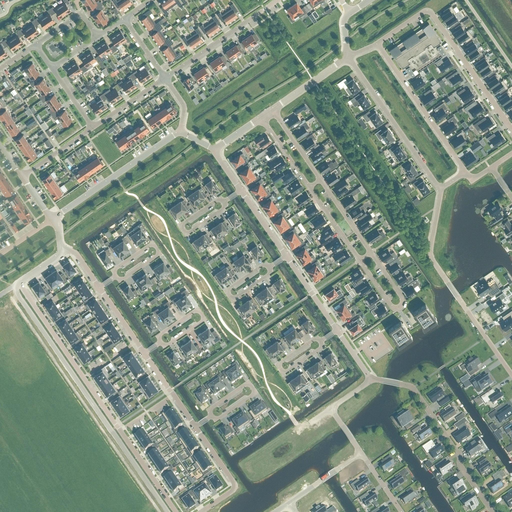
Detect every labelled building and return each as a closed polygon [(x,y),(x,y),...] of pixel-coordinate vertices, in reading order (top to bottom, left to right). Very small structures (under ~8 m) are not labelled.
[(63,0),(65,2),(60,5),(65,13),(67,11),(68,12),(71,10),(66,4),(69,2),(67,0),(63,0)] [(94,0),(91,0),(85,4),(87,6),(86,7),(88,10),(94,6),(96,8),(101,5),(103,4),(101,1),(99,2),(98,0),(97,0),(95,2),(94,0)] [(116,0),(115,0),(119,6),(120,5),(122,9),(127,6),(123,0),(117,0),(117,1),(116,0)] [(171,6),(166,0),(162,0),(160,2),(163,6),(160,8),(165,15),(168,13),(166,10),(171,6)] [(303,7),(301,8),(296,2),(291,6),(299,17),(306,12),(303,7)] [(232,8),(227,11),(232,20),(238,16),(235,12),(238,10),(233,3),(230,5),(232,8)] [(53,6),(50,8),(53,13),(56,11),(60,17),(63,15),(63,14),(65,13),(60,5),(55,9),(53,6)] [(101,5),(96,8),(98,11),(92,15),(94,18),(95,18),(96,20),(104,14),(101,9),(103,8),(101,5)] [(445,21),(454,14),(456,13),(451,5),(444,10),(446,12),(444,13),(441,15),(445,21)] [(299,17),(291,6),(287,9),(291,15),(288,17),(292,22),(295,20),(293,17),(297,14),(299,17)] [(49,12),(44,16),(49,24),(51,22),(52,23),(55,21),(51,15),(53,13),(50,8),(47,10),(49,12)] [(144,25),(152,19),(149,14),(152,12),(150,9),(142,14),(144,17),(140,20),(144,25)] [(232,20),(227,11),(222,15),(220,12),(217,14),(222,21),(224,19),(227,23),(232,20)] [(104,14),(96,20),(98,22),(97,23),(99,26),(102,24),(102,25),(106,22),(105,21),(108,20),(104,14)] [(459,22),(454,14),(445,21),(448,26),(449,25),(453,22),(454,25),(459,22)] [(214,20),(209,24),(215,32),(220,28),(217,24),(220,22),(215,15),(212,17),(214,20)] [(37,17),(34,19),(38,24),(40,22),(45,28),(47,26),(47,25),(49,24),(44,16),(39,20),(37,17)] [(33,23),(28,27),(33,35),(36,33),(36,34),(39,32),(35,26),(38,24),(34,19),(31,21),(33,23)] [(155,23),(152,19),(144,25),(147,30),(151,27),(153,29),(160,24),(158,21),(155,23)] [(408,59),(413,55),(414,56),(425,49),(424,48),(430,44),(433,47),(441,42),(433,31),(432,31),(431,30),(432,29),(428,23),(389,50),(393,56),(394,55),(396,57),(394,58),(402,69),(410,63),(408,59)] [(453,32),(456,37),(466,31),(461,23),(456,27),(457,29),(456,30),(453,32)] [(162,27),(160,24),(153,29),(155,32),(151,35),(154,40),(163,34),(160,29),(162,27)] [(215,32),(209,24),(204,27),(202,24),(199,26),(204,33),(207,31),(210,36),(215,32)] [(21,28),(18,30),(22,35),(25,33),(29,39),(32,37),(31,36),(33,35),(28,27),(23,30),(21,28)] [(196,32),(191,36),(197,44),(203,40),(200,36),(202,34),(198,27),(194,29),(196,32)] [(466,31),(456,37),(460,42),(463,40),(464,39),(466,42),(473,37),(468,29),(466,31)] [(22,35),(18,30),(16,32),(18,34),(12,38),(18,46),(20,44),(21,45),(23,43),(19,37),(22,35)] [(120,31),(115,34),(121,43),(126,39),(128,42),(130,40),(127,35),(124,37),(120,31)] [(246,36),(253,46),(257,42),(256,41),(258,39),(255,34),(253,36),(251,33),(246,36)] [(121,43),(115,34),(110,38),(115,44),(112,45),(115,50),(118,49),(116,46),(121,43)] [(163,34),(154,40),(157,45),(162,42),(163,45),(171,40),(169,37),(166,39),(163,34)] [(197,44),(191,36),(187,39),(185,36),(181,38),(187,45),(189,44),(192,48),(197,44)] [(248,49),(253,46),(246,36),(242,39),(243,42),(241,44),(246,51),(249,50),(248,49)] [(18,46),(12,38),(7,41),(6,39),(3,41),(6,46),(9,44),(13,50),(16,48),(15,47),(18,46)] [(165,47),(161,50),(165,55),(173,49),(170,45),(173,43),(171,40),(163,45),(165,47)] [(215,48),(226,42),(225,40),(214,46),(215,48)] [(464,49),(468,54),(477,48),(472,40),(467,43),(469,46),(468,47),(464,49)] [(115,50),(112,45),(110,47),(105,41),(100,44),(106,53),(111,50),(113,52),(115,50)] [(106,53),(100,44),(95,48),(100,54),(97,56),(101,61),(103,59),(101,56),(106,53)] [(230,47),(237,56),(244,52),(239,45),(237,47),(235,44),(230,47)] [(446,54),(440,45),(437,48),(442,56),(446,54)] [(230,61),(237,56),(230,47),(226,50),(228,53),(225,54),(230,61)] [(477,48),(468,54),(471,59),(475,57),(476,56),(478,58),(482,55),(477,48)] [(181,55),(179,52),(176,54),(173,49),(165,55),(168,60),(172,57),(174,60),(181,55)] [(91,51),(86,55),(92,63),(96,60),(99,63),(101,61),(97,56),(95,57),(91,51)] [(92,63),(86,55),(81,58),(85,64),(82,66),(86,71),(88,69),(87,66),(92,63)] [(125,63),(131,58),(129,55),(122,59),(125,63)] [(219,55),(215,58),(220,66),(221,67),(226,64),(224,62),(227,61),(223,56),(221,57),(219,55)] [(480,71),(490,64),(484,56),(479,60),(480,63),(476,66),(480,71)] [(220,66),(215,58),(210,61),(212,64),(209,65),(213,71),(220,66)] [(441,59),(436,62),(442,72),(453,65),(448,58),(443,62),(441,59)] [(86,71),(82,66),(80,68),(76,61),(71,65),(77,73),(82,70),(83,73),(86,71)] [(27,74),(35,69),(33,66),(34,66),(32,63),(30,65),(29,64),(25,66),(26,67),(21,71),(22,73),(25,71),(27,74)] [(139,68),(141,71),(147,79),(151,76),(147,70),(150,68),(146,63),(139,68)] [(495,71),(490,64),(480,71),(483,76),(487,73),(489,75),(495,71)] [(77,73),(71,65),(66,68),(70,74),(68,76),(71,81),(75,78),(74,76),(77,73)] [(199,69),(205,78),(212,74),(207,67),(205,68),(203,66),(199,69)] [(415,75),(409,67),(406,69),(411,77),(415,75)] [(36,71),(35,69),(27,74),(31,79),(28,81),(30,84),(35,80),(33,77),(39,73),(37,70),(36,71)] [(198,83),(205,78),(199,69),(194,72),(196,75),(194,76),(198,83)] [(147,79),(141,71),(138,73),(136,70),(131,73),(135,78),(138,76),(142,82),(147,79)] [(135,78),(131,73),(127,76),(129,79),(126,81),(132,89),(136,86),(132,80),(135,78)] [(417,79),(411,83),(416,89),(425,83),(421,77),(421,76),(420,73),(415,76),(417,79)] [(454,85),(462,79),(458,73),(453,77),(451,74),(446,78),(449,82),(451,81),(454,85)] [(491,87),(500,81),(495,73),(490,77),(492,79),(488,82),(491,87)] [(189,89),(194,86),(193,84),(195,83),(192,78),(189,79),(188,77),(183,80),(183,81),(182,82),(185,85),(186,85),(189,89)] [(345,78),(337,83),(340,87),(343,85),(345,88),(348,86),(353,93),(359,88),(357,85),(357,84),(355,82),(352,78),(347,82),(347,81),(345,78)] [(441,87),(446,84),(442,78),(437,82),(440,86),(441,87)] [(35,80),(30,84),(32,86),(35,85),(38,90),(46,84),(44,82),(45,81),(43,79),(37,83),(35,80)] [(121,80),(117,84),(120,88),(123,87),(127,93),(132,89),(126,81),(123,83),(121,80)] [(502,80),(500,81),(491,87),(495,93),(499,89),(501,92),(508,87),(502,80)] [(46,84),(38,90),(41,95),(39,96),(41,99),(46,96),(44,93),(50,89),(48,86),(47,87),(46,84)] [(114,89),(111,91),(117,100),(122,96),(117,90),(120,88),(117,84),(112,87),(114,89)] [(425,96),(422,98),(426,105),(430,103),(433,101),(433,100),(436,98),(432,92),(433,91),(431,88),(425,92),(427,94),(425,96)] [(474,95),(469,89),(466,91),(463,88),(457,92),(460,96),(464,102),(467,100),(468,100),(471,98),(471,97),(474,95)] [(503,104),(511,98),(507,90),(502,94),(504,96),(499,99),(503,104)] [(105,92),(102,94),(105,99),(108,97),(112,103),(117,100),(111,91),(106,94),(105,92)] [(46,96),(41,99),(43,102),(45,100),(49,105),(56,100),(55,98),(56,97),(54,94),(48,98),(46,96)] [(105,99),(102,94),(99,96),(101,98),(96,101),(102,110),(107,107),(103,101),(105,99)] [(367,99),(364,94),(357,99),(355,96),(350,99),(347,101),(349,104),(352,102),(354,106),(359,102),(363,108),(364,107),(365,108),(368,106),(367,105),(370,103),(369,102),(370,102),(368,99),(367,99)] [(511,97),(511,98),(503,104),(506,109),(511,106),(511,108),(511,97)] [(56,100),(49,105),(51,108),(48,110),(52,115),(57,111),(55,109),(61,105),(59,102),(58,102),(56,100)] [(102,110),(96,101),(91,105),(90,102),(87,104),(90,109),(93,107),(97,113),(102,110)] [(447,108),(443,102),(437,107),(439,110),(433,114),(437,121),(446,114),(444,110),(447,108)] [(170,103),(166,106),(171,114),(176,110),(174,107),(173,107),(170,103)] [(474,117),(484,110),(479,103),(473,107),(471,104),(464,108),(467,112),(470,110),(474,117)] [(160,109),(166,117),(167,118),(171,115),(171,114),(166,106),(165,106),(160,109)] [(158,110),(156,112),(162,120),(166,117),(160,109),(159,107),(157,108),(158,110)] [(9,114),(5,109),(0,112),(0,116),(1,119),(9,114)] [(57,111),(52,115),(55,120),(58,118),(60,121),(67,116),(66,114),(67,113),(65,110),(59,114),(57,111)] [(371,114),(369,111),(362,115),(366,121),(371,118),(373,122),(372,123),(374,126),(375,125),(376,126),(378,124),(379,125),(382,123),(381,122),(382,121),(375,111),(371,114)] [(162,120),(156,112),(152,115),(157,123),(162,120)] [(10,113),(9,114),(1,119),(5,124),(15,117),(16,117),(15,115),(12,116),(10,113)] [(287,121),(291,127),(301,120),(296,114),(292,116),(293,117),(287,121)] [(157,123),(152,115),(147,118),(153,127),(157,123)] [(457,121),(453,115),(447,120),(449,123),(442,128),(447,134),(457,127),(454,123),(457,121)] [(67,116),(60,121),(63,126),(66,124),(66,125),(70,123),(69,122),(72,120),(70,117),(69,118),(67,116)] [(16,119),(15,117),(5,124),(8,129),(16,124),(14,121),(16,119)] [(36,121),(34,117),(25,123),(28,127),(36,121)] [(489,126),(493,124),(489,118),(483,122),(481,119),(473,124),(477,130),(481,127),(483,131),(486,128),(487,129),(490,127),(489,126)] [(143,121),(138,124),(144,133),(149,129),(143,121)] [(299,125),(301,127),(294,132),(299,139),(308,132),(306,129),(309,127),(305,121),(299,125)] [(19,129),(16,124),(8,129),(12,134),(19,129)] [(134,127),(140,136),(144,133),(138,124),(134,127)] [(129,130),(135,139),(140,136),(134,127),(129,130)] [(389,132),(387,128),(382,132),(380,129),(375,133),(379,139),(383,137),(387,143),(390,141),(390,142),(394,140),(393,139),(394,138),(392,135),(390,131),(389,132)] [(131,142),(135,139),(129,130),(125,133),(131,142)] [(463,134),(461,131),(456,135),(458,137),(452,141),(456,148),(466,142),(462,135),(463,134)] [(125,133),(120,136),(126,145),(131,142),(125,133)] [(307,150),(312,147),(316,144),(313,139),(315,138),(312,133),(306,137),(308,140),(302,144),(307,150)] [(492,134),(487,138),(489,141),(491,140),(495,146),(504,140),(500,133),(494,137),(492,134)] [(19,145),(26,140),(23,134),(15,139),(19,145)] [(259,136),(254,140),(258,145),(260,144),(262,147),(271,141),(267,135),(261,139),(259,136)] [(126,145),(120,136),(117,138),(116,136),(114,138),(119,145),(118,146),(120,149),(126,145)] [(26,140),(19,145),(22,150),(31,144),(32,143),(31,141),(28,142),(26,140)] [(470,147),(473,152),(481,146),(478,141),(470,147)] [(31,144),(22,150),(26,155),(34,149),(31,144)] [(324,155),(322,152),(325,149),(322,144),(312,150),(314,153),(310,156),(315,162),(324,155)] [(403,151),(399,145),(395,148),(393,146),(388,149),(391,154),(394,152),(399,159),(402,157),(403,158),(405,156),(405,155),(405,154),(406,154),(404,150),(403,151)] [(279,153),(274,146),(266,152),(270,158),(279,153)] [(36,151),(34,149),(26,155),(30,160),(33,158),(32,157),(40,152),(39,150),(36,151)] [(263,150),(254,156),(256,159),(265,153),(263,150)] [(243,164),(248,161),(242,153),(231,160),(235,166),(241,162),(243,164)] [(476,159),(472,153),(463,159),(468,165),(476,159)] [(100,160),(97,156),(92,159),(98,167),(103,164),(101,160),(100,160)] [(278,158),(275,160),(268,164),(271,169),(275,167),(277,170),(287,164),(283,158),(280,160),(278,158)] [(98,167),(92,159),(87,162),(93,170),(98,167)] [(93,170),(87,162),(83,165),(89,174),(93,170)] [(322,172),(328,168),(330,171),(335,167),(334,164),(330,167),(326,162),(320,166),(318,167),(322,172)] [(417,172),(410,162),(404,167),(404,168),(406,171),(407,171),(409,174),(407,176),(410,181),(415,177),(413,175),(417,172)] [(239,172),(243,177),(251,171),(246,164),(244,165),(245,168),(239,172)] [(89,174),(83,165),(78,168),(79,169),(84,177),(89,174)] [(330,184),(337,180),(338,179),(334,173),(337,171),(335,168),(330,172),(332,174),(326,178),(330,184)] [(84,177),(79,169),(74,173),(79,180),(84,177)] [(282,176),(286,182),(295,176),(290,169),(288,171),(287,171),(283,174),(282,171),(276,175),(272,178),(274,182),(282,176)] [(246,182),(253,178),(254,181),(259,177),(257,174),(256,175),(252,171),(243,177),(246,182)] [(44,176),(41,178),(45,183),(54,178),(50,173),(45,177),(44,176)] [(54,178),(45,183),(48,188),(57,182),(54,178)] [(254,194),(264,187),(261,183),(262,182),(260,179),(255,182),(257,185),(251,189),(254,194)] [(344,179),(337,184),(339,186),(334,190),(336,192),(335,192),(337,194),(338,196),(348,190),(345,185),(348,184),(344,179)] [(215,183),(214,184),(211,180),(203,185),(209,193),(218,187),(215,183)] [(289,183),(283,187),(287,192),(290,190),(293,194),(303,187),(298,180),(291,186),(289,183)] [(412,183),(415,188),(418,187),(423,194),(426,192),(427,193),(429,191),(429,190),(430,190),(423,180),(419,183),(417,180),(412,183)] [(0,184),(0,190),(0,191),(9,185),(6,181),(0,184)] [(60,186),(57,182),(48,188),(51,192),(60,186)] [(357,186),(350,191),(353,195),(360,190),(362,193),(366,191),(361,184),(357,186)] [(4,196),(12,190),(9,185),(0,191),(4,196)] [(60,186),(51,192),(55,198),(58,196),(58,195),(63,191),(60,186)] [(265,186),(264,187),(254,194),(258,199),(264,194),(266,197),(270,193),(268,191),(265,186)] [(193,192),(199,200),(206,195),(203,190),(200,192),(198,189),(193,192)] [(199,200),(193,192),(188,195),(190,199),(188,201),(191,206),(199,200)] [(301,192),(294,197),(296,200),(297,199),(301,205),(310,198),(306,192),(303,194),(301,192)] [(356,201),(352,194),(342,201),(346,208),(356,201)] [(10,205),(11,205),(18,200),(15,195),(8,199),(7,198),(4,200),(6,203),(7,202),(10,205)] [(262,205),(265,210),(274,204),(269,197),(266,198),(268,201),(262,205)] [(183,199),(175,204),(181,213),(189,207),(183,199)] [(11,205),(14,209),(21,204),(18,200),(11,205)] [(498,202),(488,209),(493,216),(494,215),(497,220),(503,216),(500,211),(503,209),(498,202)] [(13,210),(16,214),(24,208),(21,204),(14,209),(13,210)] [(181,213),(175,204),(168,210),(173,218),(181,213)] [(280,211),(275,204),(265,210),(269,215),(276,210),(278,213),(280,211)] [(314,204),(306,209),(305,207),(296,213),(298,216),(305,211),(308,216),(318,210),(314,204)] [(12,215),(7,206),(3,208),(8,218),(12,215)] [(359,218),(366,213),(363,209),(361,210),(358,207),(350,213),(354,219),(357,216),(359,218)] [(19,219),(27,213),(24,208),(16,214),(19,219)] [(273,221),(277,226),(287,219),(284,214),(285,214),(283,211),(278,215),(280,217),(273,221)] [(235,212),(226,218),(232,227),(239,221),(236,217),(238,216),(235,212)] [(27,221),(31,218),(27,213),(19,219),(17,220),(18,222),(20,221),(22,223),(27,220),(27,221)] [(372,217),(369,213),(358,220),(360,223),(358,224),(362,231),(371,225),(368,220),(372,217)] [(322,215),(312,222),(316,228),(312,231),(314,234),(319,230),(317,228),(326,222),(322,215)] [(287,219),(277,226),(280,231),(288,226),(290,228),(293,226),(287,219)] [(508,236),(511,233),(511,223),(511,224),(508,219),(502,223),(505,228),(504,229),(508,236)] [(223,220),(216,225),(221,233),(226,229),(224,226),(226,224),(223,220)] [(135,225),(133,227),(133,228),(135,231),(141,240),(146,237),(142,231),(145,228),(141,222),(135,225)] [(9,225),(15,233),(18,231),(13,223),(9,225)] [(216,225),(208,230),(211,235),(213,238),(216,236),(221,233),(216,225)] [(334,233),(330,227),(321,233),(324,236),(319,240),(322,245),(332,238),(331,235),(334,233)] [(133,228),(126,233),(130,239),(132,237),(136,243),(141,240),(135,231),(133,228)] [(285,238),(288,243),(299,235),(296,231),(296,230),(294,228),(289,231),(291,233),(285,238)] [(386,235),(382,230),(379,232),(376,228),(368,234),(366,236),(370,242),(376,238),(378,241),(386,235)] [(198,237),(204,245),(211,240),(206,232),(198,237)] [(299,235),(288,243),(291,248),(298,243),(299,246),(304,242),(302,239),(302,240),(299,235)] [(118,243),(124,252),(129,249),(125,243),(127,241),(124,236),(119,239),(121,241),(118,243)] [(204,245),(198,237),(190,243),(196,251),(204,245)] [(328,250),(331,248),(334,252),(335,251),(335,252),(337,250),(343,245),(338,239),(331,244),(330,241),(324,245),(328,250)] [(119,255),(124,252),(118,243),(115,245),(113,243),(109,246),(112,251),(115,249),(119,255)] [(260,249),(256,244),(250,249),(253,253),(251,254),(254,259),(256,258),(257,258),(263,254),(263,253),(260,249)] [(296,254),(299,259),(306,254),(309,252),(304,245),(301,247),(303,249),(296,254)] [(104,250),(105,252),(99,256),(106,265),(113,261),(108,255),(110,254),(107,248),(104,250)] [(343,253),(341,250),(333,256),(337,262),(339,261),(341,264),(351,257),(347,251),(343,253)] [(385,251),(382,253),(382,254),(380,255),(384,261),(389,257),(391,260),(397,256),(394,251),(391,254),(388,250),(385,252),(385,251)] [(243,254),(238,258),(244,266),(252,261),(248,256),(246,258),(243,254)] [(306,254),(299,259),(303,264),(309,260),(311,262),(316,259),(312,254),(308,256),(306,254)] [(388,268),(392,274),(395,272),(398,270),(400,268),(398,264),(401,262),(398,257),(392,261),(394,264),(388,268)] [(234,261),(231,263),(233,266),(237,271),(244,266),(238,258),(234,261)] [(313,266),(307,270),(311,275),(320,269),(322,267),(318,263),(317,260),(312,263),(313,266)] [(69,261),(63,265),(66,269),(68,272),(65,273),(69,278),(74,275),(72,272),(75,270),(69,261)] [(158,264),(164,273),(169,270),(170,272),(173,271),(169,266),(167,267),(163,261),(161,263),(160,263),(158,264)] [(158,281),(163,278),(161,275),(164,273),(158,264),(155,266),(155,267),(153,268),(157,274),(155,276),(158,281)] [(234,273),(231,268),(228,265),(226,267),(225,267),(219,271),(225,279),(234,273)] [(56,269),(51,273),(57,283),(58,284),(62,281),(63,283),(67,280),(63,274),(60,275),(59,274),(56,269)] [(320,269),(311,275),(314,280),(321,275),(323,278),(325,276),(320,269)] [(363,275),(359,270),(357,271),(356,271),(354,273),(351,275),(354,279),(351,281),(354,286),(359,282),(358,279),(363,275)] [(225,279),(219,271),(213,275),(219,284),(225,279)] [(51,273),(45,277),(48,281),(49,283),(47,285),(50,290),(53,288),(52,286),(57,283),(51,273)] [(396,280),(399,283),(400,284),(405,280),(407,283),(413,279),(409,275),(407,277),(404,273),(401,275),(401,274),(398,276),(398,277),(396,278),(396,280)] [(146,274),(141,277),(147,286),(149,284),(151,286),(156,283),(152,278),(150,280),(146,274)] [(141,277),(136,280),(140,286),(137,288),(141,293),(143,291),(142,289),(147,286),(141,277)] [(285,287),(282,282),(283,282),(280,278),(271,284),(277,292),(285,287)] [(419,283),(416,278),(408,284),(410,287),(404,291),(405,292),(407,296),(408,297),(411,295),(414,293),(416,291),(414,287),(419,283)] [(82,279),(75,284),(78,289),(86,284),(82,279)] [(361,290),(363,294),(366,292),(367,293),(369,291),(369,290),(372,288),(368,282),(365,284),(363,281),(355,287),(358,292),(361,290)] [(487,281),(477,288),(482,296),(488,291),(490,295),(499,288),(495,282),(490,285),(487,281)] [(38,282),(32,286),(34,288),(33,288),(35,292),(36,291),(39,295),(43,292),(45,294),(49,291),(46,286),(45,286),(43,288),(42,286),(38,282)] [(86,284),(78,289),(81,294),(89,289),(86,284)] [(135,296),(138,294),(135,289),(132,291),(128,285),(123,289),(129,298),(134,294),(135,296)] [(260,292),(266,300),(272,296),(270,292),(272,291),(269,286),(260,292)] [(336,291),(333,287),(324,293),(326,295),(325,295),(327,299),(328,298),(329,299),(336,295),(337,297),(343,294),(339,289),(336,291)] [(89,289),(81,294),(85,299),(92,294),(89,289)] [(187,295),(189,294),(185,289),(181,292),(182,295),(180,296),(180,297),(187,307),(192,303),(187,295)] [(266,300),(260,292),(254,296),(259,304),(266,300)] [(500,298),(490,305),(494,311),(498,309),(500,312),(504,309),(502,306),(505,304),(501,299),(505,296),(503,292),(498,295),(500,298)] [(370,296),(367,298),(369,302),(366,304),(370,309),(375,305),(373,302),(379,298),(378,297),(379,297),(376,294),(375,293),(372,294),(369,296),(370,296)] [(180,297),(177,299),(176,297),(171,300),(174,305),(176,303),(181,311),(187,307),(180,297)] [(95,298),(87,303),(91,308),(98,303),(95,298)] [(243,303),(251,314),(249,311),(257,306),(251,298),(243,303)] [(347,302),(345,298),(339,303),(341,306),(336,309),(336,310),(336,311),(338,314),(339,314),(348,308),(345,303),(347,302)] [(52,300),(45,305),(48,310),(56,304),(54,301),(52,299),(52,300)] [(165,307),(162,308),(169,319),(175,315),(169,307),(171,306),(168,301),(163,304),(165,307)] [(98,303),(91,308),(94,312),(102,307),(98,303)] [(251,314),(243,303),(236,308),(242,317),(245,314),(246,317),(251,314)] [(56,304),(48,310),(51,314),(59,309),(61,307),(60,306),(58,307),(56,304)] [(435,318),(425,304),(413,312),(414,314),(418,320),(422,326),(435,318)] [(387,310),(385,306),(384,306),(384,305),(378,309),(376,306),(370,310),(374,315),(377,313),(379,316),(382,315),(385,313),(387,311),(387,310)] [(102,307),(94,312),(97,317),(105,312),(102,307)] [(169,319),(162,308),(157,312),(155,309),(153,311),(156,316),(158,314),(164,322),(169,319)] [(348,308),(339,314),(340,315),(339,315),(341,319),(342,318),(342,319),(349,315),(350,317),(355,314),(354,311),(351,313),(348,308)] [(59,309),(51,314),(55,319),(62,314),(65,312),(64,312),(63,310),(61,312),(59,309)] [(504,322),(501,324),(506,330),(511,325),(511,309),(508,313),(502,316),(504,319),(503,320),(504,322)] [(99,320),(97,322),(98,323),(100,326),(106,322),(104,319),(106,318),(108,317),(105,312),(97,317),(99,320)] [(145,320),(145,321),(144,321),(151,331),(157,327),(153,321),(155,319),(152,314),(149,316),(150,317),(145,320)] [(353,335),(362,328),(359,325),(363,322),(359,317),(353,321),(355,323),(348,328),(349,330),(351,334),(352,333),(353,335)] [(65,318),(57,323),(61,328),(68,323),(65,318)] [(312,323),(310,324),(307,320),(300,325),(305,333),(314,327),(312,323)] [(398,343),(410,335),(402,323),(400,321),(388,329),(397,343),(398,343)] [(68,323),(61,328),(64,333),(72,328),(73,327),(69,322),(68,323)] [(106,322),(100,326),(102,329),(104,327),(107,332),(115,327),(112,322),(109,323),(108,324),(106,322)] [(18,333),(13,336),(15,339),(27,331),(26,329),(23,325),(23,324),(16,329),(18,333)] [(177,327),(178,328),(172,331),(174,334),(184,327),(182,324),(177,327)] [(214,329),(211,331),(208,326),(203,330),(210,340),(212,338),(215,342),(220,338),(214,329)] [(107,332),(106,332),(109,337),(118,331),(115,327),(107,332)] [(72,328),(64,333),(67,338),(75,332),(72,328)] [(294,328),(290,332),(295,340),(303,335),(299,330),(297,332),(294,328)] [(203,330),(197,334),(202,341),(200,342),(204,349),(207,347),(205,343),(210,340),(203,330)] [(27,331),(15,339),(17,342),(22,339),(25,342),(32,338),(31,337),(32,337),(29,333),(27,331)] [(75,332),(67,338),(71,342),(74,340),(75,343),(82,338),(77,331),(75,332)] [(118,331),(109,337),(113,342),(121,336),(118,331)] [(285,336),(282,338),(284,340),(288,345),(295,340),(290,332),(285,335),(285,336)] [(191,338),(185,342),(192,352),(195,350),(197,353),(201,350),(197,344),(195,345),(191,338)] [(277,341),(272,344),(278,352),(285,347),(282,342),(280,340),(277,341)] [(84,341),(74,347),(77,352),(85,347),(87,346),(84,341)] [(30,350),(25,353),(27,356),(39,348),(37,346),(38,346),(35,342),(34,342),(27,347),(30,350)] [(185,342),(180,346),(184,353),(182,354),(186,360),(191,357),(189,354),(192,352),(185,342)] [(272,344),(264,349),(270,358),(278,352),(272,344)] [(85,347),(77,352),(81,357),(88,352),(85,347)] [(39,348),(27,356),(29,360),(34,356),(36,360),(43,355),(39,348)] [(131,350),(122,356),(126,361),(134,355),(133,353),(131,351),(131,350)] [(177,361),(180,365),(184,362),(179,355),(177,356),(173,351),(168,354),(174,363),(177,361)] [(324,356),(324,357),(322,358),(326,363),(328,362),(331,366),(337,361),(334,356),(331,352),(330,351),(324,356)] [(88,352),(81,357),(84,362),(91,357),(88,352)] [(38,363),(34,366),(36,369),(48,361),(43,355),(36,360),(38,363)] [(134,355),(126,361),(129,366),(138,360),(137,359),(136,358),(134,355)] [(469,363),(465,365),(468,369),(466,370),(471,377),(477,373),(474,369),(480,365),(476,358),(472,360),(468,362),(469,363)] [(138,360),(129,366),(132,370),(141,365),(139,362),(138,360)] [(312,365),(318,373),(326,368),(320,360),(312,365)] [(48,361),(36,369),(38,373),(43,369),(45,373),(52,368),(52,367),(50,363),(49,363),(48,361)] [(233,369),(230,371),(231,371),(237,381),(243,377),(238,370),(240,369),(236,363),(231,366),(233,369)] [(132,370),(131,371),(136,379),(142,375),(140,372),(144,370),(144,369),(142,367),(141,365),(132,370)] [(318,373),(312,365),(305,370),(311,378),(318,373)] [(95,375),(93,376),(97,381),(106,375),(101,368),(94,373),(95,375)] [(342,378),(348,375),(346,370),(340,373),(342,378)] [(231,371),(226,375),(224,373),(222,374),(225,379),(227,378),(232,385),(237,381),(231,371)] [(50,380),(45,383),(48,387),(59,378),(58,376),(56,372),(55,372),(48,377),(50,380)] [(302,372),(295,377),(300,385),(308,380),(302,372)] [(330,373),(327,375),(331,382),(335,380),(330,373)] [(106,375),(97,381),(98,383),(100,385),(100,386),(109,379),(106,375)] [(142,375),(136,379),(140,384),(141,386),(151,379),(149,377),(148,375),(144,377),(142,375)] [(218,380),(213,383),(220,393),(226,389),(221,382),(223,381),(219,376),(216,378),(218,380)] [(481,376),(471,382),(476,389),(479,387),(482,391),(492,384),(487,377),(483,379),(481,376)] [(300,385),(295,377),(287,382),(293,391),(300,385)] [(59,378),(48,387),(50,390),(55,386),(57,390),(64,385),(64,384),(61,380),(61,381),(59,378)] [(109,379),(100,386),(102,388),(103,390),(112,384),(109,379)] [(141,386),(140,387),(144,392),(146,391),(154,384),(153,382),(151,380),(151,379),(141,386)] [(207,384),(204,386),(208,391),(210,390),(215,397),(220,393),(213,383),(210,386),(208,383),(207,384)] [(112,384),(103,390),(105,393),(106,395),(107,395),(111,393),(112,395),(118,391),(116,388),(115,389),(112,384)] [(147,393),(145,395),(148,399),(154,395),(152,393),(158,389),(157,389),(156,387),(154,384),(146,391),(147,393)] [(195,395),(196,396),(195,396),(202,406),(208,401),(204,395),(206,394),(202,388),(197,391),(199,393),(195,395)] [(443,397),(443,396),(438,389),(428,396),(433,404),(437,401),(438,403),(441,407),(449,402),(446,397),(444,399),(443,397)] [(114,398),(110,400),(113,405),(123,399),(120,394),(121,393),(119,390),(118,391),(112,395),(114,398)] [(491,406),(503,398),(499,392),(493,396),(491,392),(481,399),(482,401),(483,402),(485,406),(489,403),(491,405),(490,405),(491,406)] [(7,393),(0,397),(0,407),(6,403),(4,400),(9,396),(7,393)] [(72,397),(67,400),(73,408),(77,405),(72,397)] [(123,399),(113,405),(115,408),(116,410),(117,410),(126,404),(129,402),(127,400),(125,401),(123,399)] [(67,400),(63,403),(68,411),(73,408),(67,400)] [(260,402),(255,406),(261,415),(269,410),(264,403),(262,404),(260,402)] [(6,403),(0,407),(0,408),(4,414),(16,406),(14,403),(9,406),(6,403)] [(63,403),(58,406),(64,414),(68,411),(63,403)] [(126,404),(117,410),(118,412),(120,414),(120,415),(129,409),(126,404)] [(16,406),(4,414),(5,416),(5,417),(8,420),(8,421),(15,416),(13,413),(18,409),(16,406)] [(249,409),(251,412),(248,413),(253,420),(261,415),(255,406),(249,409)] [(440,416),(445,423),(455,415),(451,409),(449,406),(444,410),(445,412),(440,416)] [(53,408),(49,411),(54,419),(59,416),(53,408)] [(495,412),(488,417),(490,421),(495,417),(498,422),(502,419),(504,421),(511,415),(508,408),(497,416),(495,412)] [(49,411),(44,414),(50,422),(54,419),(49,411)] [(166,411),(161,415),(167,423),(168,422),(167,421),(176,416),(172,411),(168,414),(166,411)] [(395,419),(397,422),(402,429),(404,427),(406,431),(412,427),(409,424),(412,422),(408,415),(409,414),(406,411),(395,419)] [(44,414),(39,417),(45,425),(50,422),(44,414)] [(247,417),(245,418),(242,414),(237,418),(243,427),(251,422),(247,417)] [(176,416),(167,421),(168,422),(171,426),(179,421),(176,416)] [(237,418),(231,422),(235,427),(233,429),(236,434),(239,432),(238,431),(243,427),(237,418)] [(459,432),(453,436),(458,444),(470,437),(469,436),(464,429),(466,428),(464,424),(467,423),(464,419),(453,426),(456,429),(459,432)] [(35,421),(31,425),(36,433),(41,430),(35,421)] [(179,421),(171,426),(174,431),(173,432),(175,434),(180,431),(178,428),(182,425),(179,421)] [(295,437),(291,439),(299,450),(302,448),(304,451),(321,440),(319,436),(322,434),(315,423),(311,426),(309,422),(292,434),(295,437)] [(507,435),(511,432),(511,425),(511,424),(503,429),(507,435)] [(31,425),(26,428),(32,436),(36,433),(31,425)] [(225,426),(219,431),(225,439),(231,435),(233,434),(229,427),(227,428),(225,426)] [(416,432),(418,434),(417,435),(421,442),(431,435),(426,428),(421,432),(419,430),(420,430),(417,427),(411,431),(413,435),(416,432)] [(26,428),(22,431),(27,439),(32,436),(26,428)] [(137,435),(135,436),(138,441),(146,436),(141,429),(136,432),(137,435)] [(180,431),(175,434),(179,441),(189,435),(186,430),(185,431),(181,433),(180,431)] [(22,431),(17,434),(23,442),(27,439),(22,431)] [(189,435),(179,441),(183,446),(192,439),(189,435)] [(146,436),(138,441),(141,446),(149,441),(146,436)] [(169,438),(166,440),(171,447),(174,445),(169,438)] [(192,439),(183,446),(185,450),(186,450),(195,444),(192,439)] [(462,453),(463,454),(466,452),(470,459),(474,456),(475,457),(478,455),(477,454),(481,452),(479,449),(482,447),(477,439),(460,450),(467,446),(469,449),(462,453)] [(149,441),(141,446),(145,451),(151,447),(152,449),(152,450),(157,446),(156,444),(153,445),(150,441),(149,441)] [(434,445),(431,442),(427,445),(422,448),(425,452),(434,445)] [(185,450),(185,451),(190,458),(191,458),(190,457),(194,455),(193,452),(198,449),(195,444),(186,450),(185,450)] [(153,453),(148,456),(151,461),(159,455),(156,451),(159,449),(157,446),(152,450),(152,449),(151,450),(153,453)] [(443,452),(441,449),(441,448),(440,448),(438,446),(437,447),(429,453),(433,459),(435,458),(436,460),(439,457),(438,456),(443,452)] [(194,455),(190,457),(191,458),(195,465),(205,458),(202,453),(197,457),(195,454),(194,455)] [(159,455),(151,461),(154,465),(163,459),(164,459),(161,454),(159,455)] [(394,466),(390,460),(392,459),(390,456),(384,460),(386,463),(382,466),(380,467),(384,473),(387,470),(389,472),(392,470),(391,468),(394,466)] [(205,458),(195,465),(199,470),(208,463),(205,458)] [(477,469),(481,476),(491,469),(486,463),(487,462),(484,458),(478,463),(480,467),(477,469)] [(163,459),(154,465),(158,470),(166,464),(163,459)] [(208,463),(199,470),(204,477),(209,474),(207,471),(211,469),(212,468),(208,463)] [(446,472),(451,469),(448,463),(443,466),(441,463),(435,467),(439,472),(438,472),(439,473),(442,477),(446,473),(446,472)] [(166,464),(158,470),(161,474),(166,470),(168,473),(172,470),(173,469),(171,467),(169,468),(166,464)] [(169,476),(164,479),(167,484),(176,478),(173,473),(174,473),(172,470),(168,473),(167,473),(169,476)] [(405,470),(394,477),(396,480),(390,485),(394,490),(397,488),(398,489),(401,486),(401,485),(403,484),(401,480),(405,477),(404,475),(407,473),(405,470)] [(498,473),(499,475),(493,479),(495,482),(488,487),(493,495),(503,488),(500,484),(504,482),(502,479),(505,477),(501,471),(498,473)] [(208,478),(204,481),(205,482),(209,487),(211,485),(212,486),(216,492),(222,488),(220,485),(221,485),(219,482),(218,483),(215,477),(210,481),(208,478)] [(176,478),(167,484),(170,488),(179,483),(179,482),(176,478)] [(452,489),(457,496),(466,490),(461,483),(459,484),(455,478),(448,483),(452,489)] [(357,481),(350,486),(353,491),(356,489),(358,492),(368,485),(365,479),(359,483),(357,481)] [(179,483),(170,488),(173,493),(178,490),(180,492),(185,489),(180,482),(179,482),(179,483)] [(202,486),(198,489),(199,490),(205,499),(211,495),(209,493),(206,489),(209,488),(209,487),(205,482),(201,485),(202,486)] [(405,492),(407,495),(401,499),(405,505),(408,503),(409,503),(413,501),(412,500),(415,498),(411,493),(413,491),(410,488),(405,492)] [(194,489),(189,493),(192,498),(193,498),(195,496),(198,500),(200,503),(205,499),(199,490),(196,492),(194,489)] [(511,492),(503,499),(510,509),(511,507),(511,492)] [(186,498),(182,501),(185,505),(184,506),(186,509),(187,508),(189,510),(195,506),(190,499),(192,498),(189,493),(184,496),(186,498)] [(365,495),(359,499),(361,503),(363,502),(365,504),(367,507),(372,503),(372,504),(375,501),(377,500),(375,497),(373,494),(369,497),(367,494),(365,495)] [(466,509),(469,507),(472,511),(475,509),(474,508),(478,505),(472,497),(470,498),(469,496),(460,502),(466,509)]
